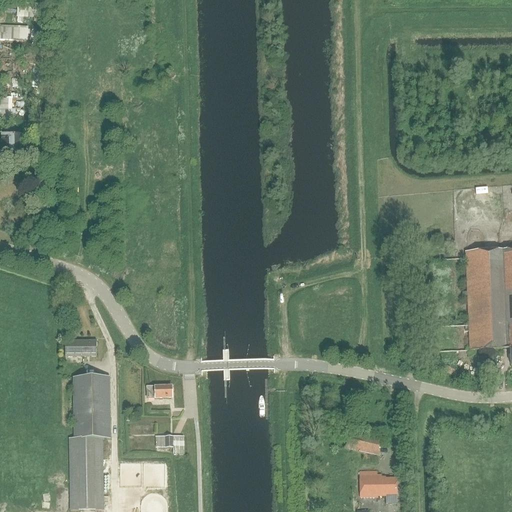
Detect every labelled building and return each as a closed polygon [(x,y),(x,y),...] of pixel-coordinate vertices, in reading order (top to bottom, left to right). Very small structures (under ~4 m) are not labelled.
[(0,41),(28,42),(28,30),(0,28),(0,41)] [(2,152),(24,152),(25,134),(2,133),(2,152)] [(511,250),(465,253),(470,352),(510,350),(511,367),(511,250)] [(65,358),(96,358),(96,342),(65,342),(65,358)] [(70,511),(103,510),(102,440),(110,440),(109,378),(73,379),(74,440),(69,440),(70,511)] [(147,398),(171,398),(171,387),(147,387),(147,398)] [(379,457),(379,439),(347,432),(344,449),(379,457)] [(185,457),(184,437),(157,438),(157,449),(174,448),(174,457),(185,457)] [(385,495),(396,495),(396,480),(385,480),(385,478),(376,479),(376,473),(360,473),(361,499),(377,499),(377,497),(385,497),(385,495)] [(385,495),(385,497),(385,504),(396,504),(396,495),(385,495)]
